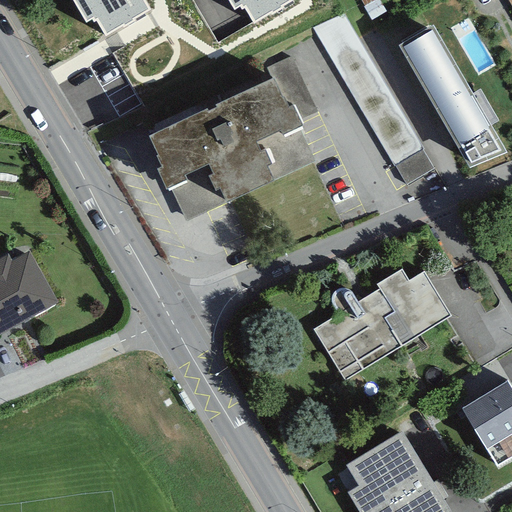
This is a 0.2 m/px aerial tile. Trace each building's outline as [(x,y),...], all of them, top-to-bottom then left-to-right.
[(143,0),(73,0),(74,1),(71,2),(86,29),(92,26),(104,48),(154,19),(143,0)] [(304,6),(300,0),(223,0),(235,19),(240,16),(252,37),(304,6)] [(350,15),(320,31),(401,184),(431,168),(350,15)] [(432,33),(399,50),(469,174),(506,161),(432,33)] [(273,88),(149,146),(158,165),(155,167),(160,177),(156,178),(166,201),(173,198),(185,225),(224,207),(226,212),(272,190),(269,184),(313,164),(293,116),(288,118),(273,88)] [(0,338),(58,307),(30,256),(13,265),(9,258),(0,262),(0,338)] [(343,376),(450,312),(423,267),(407,276),(401,265),(375,281),(378,286),(358,299),(351,290),(349,287),(345,286),(341,286),(337,287),(334,290),(332,293),(332,298),(332,301),(338,310),(313,326),(343,376)] [(511,390),(502,375),(457,403),(497,465),(511,455),(511,390)] [(453,511),(401,426),(345,460),(357,481),(345,488),(360,511),(453,511)]
